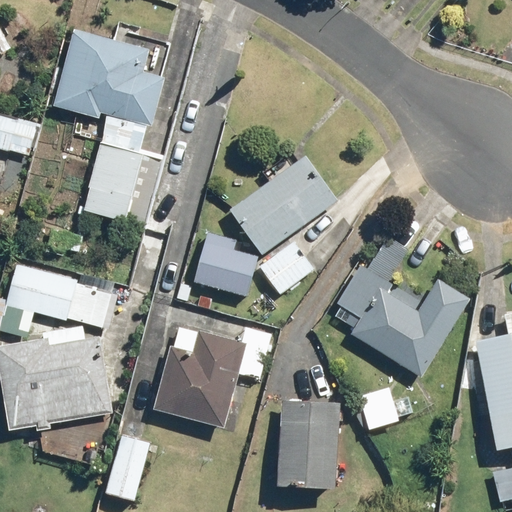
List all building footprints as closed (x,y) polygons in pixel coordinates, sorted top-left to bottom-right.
[(0,35),(0,54),(8,50),(0,35)] [(72,40),(58,99),(108,112),(81,213),(130,226),(158,120),(147,117),(160,62),(72,40)] [(0,123),(0,143),(31,153),(37,134),(0,123)] [(235,211),(267,253),(331,205),(299,163),(235,211)] [(210,240),(199,285),(245,296),(256,251),(210,240)] [(265,275),(281,295),(312,271),(296,251),(265,275)] [(15,273),(8,301),(105,325),(112,297),(15,273)] [(430,282),(413,311),(384,294),(356,343),(417,378),(427,360),(430,362),(465,302),(430,282)] [(167,415),(221,427),(238,352),(184,341),(167,415)] [(511,446),(511,341),(483,347),(502,449),(511,446)] [(0,356),(0,370),(9,427),(101,413),(90,342),(0,356)] [(395,401),(390,387),(356,400),(369,433),(416,415),(408,396),(395,401)] [(280,487),(329,490),(334,414),(284,411),(280,487)] [(107,495),(132,503),(149,447),(124,439),(107,495)]
